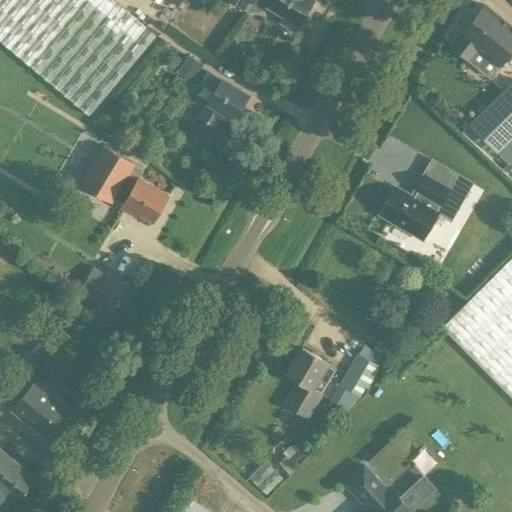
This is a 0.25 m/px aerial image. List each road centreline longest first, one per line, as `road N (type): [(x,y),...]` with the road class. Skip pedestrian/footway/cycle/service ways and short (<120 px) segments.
road 1 (unclassified): [(148,417),(393,2)]
road 2 (unclassified): [(261,511),(148,417)]
road 3 (unclassified): [(92,506),(0,428)]
